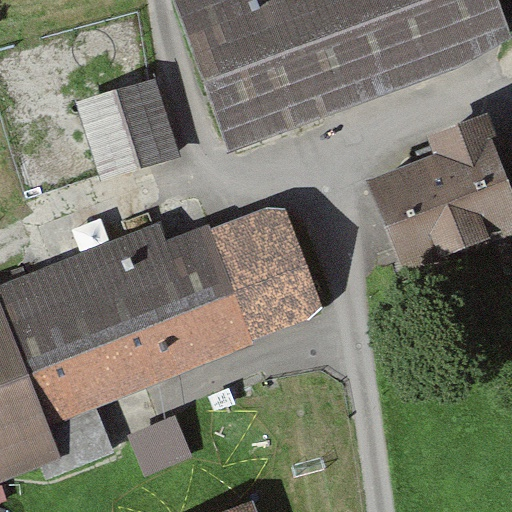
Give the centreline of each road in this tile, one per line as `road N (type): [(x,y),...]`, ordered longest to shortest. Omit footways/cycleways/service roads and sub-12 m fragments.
road 1 (track): [(168,0),(205,178),(339,183),(386,511)]
road 2 (track): [(339,183),(504,89),(511,75)]
